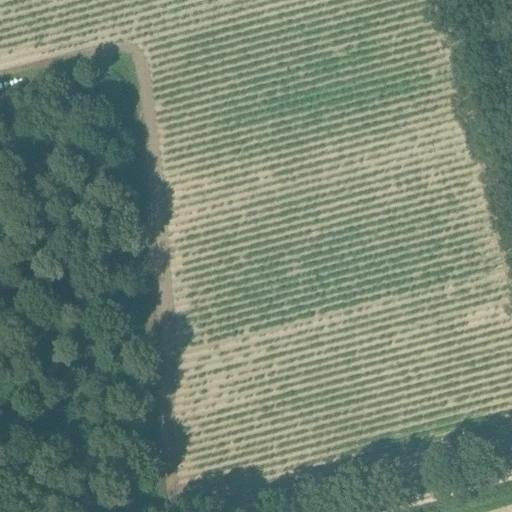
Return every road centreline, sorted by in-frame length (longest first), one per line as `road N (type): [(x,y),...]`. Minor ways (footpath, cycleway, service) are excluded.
road 1 (track): [(373,511),(511,475)]
road 2 (track): [(511,127),(480,0)]
